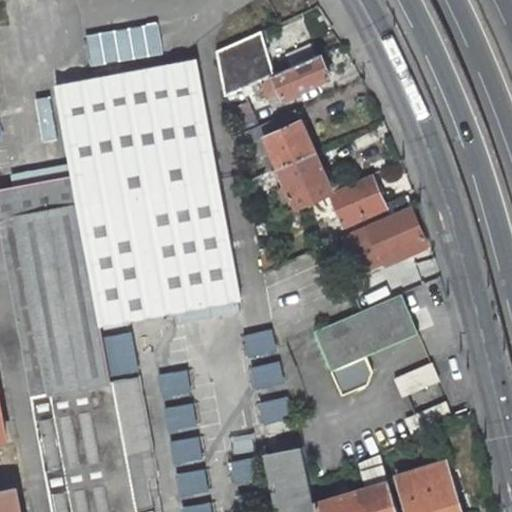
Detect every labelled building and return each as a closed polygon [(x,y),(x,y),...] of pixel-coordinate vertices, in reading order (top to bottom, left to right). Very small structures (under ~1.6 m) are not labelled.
[(262,31),(217,51),(226,95),(261,80),(275,73),(262,31)] [(330,77),(320,54),(275,73),(261,80),(271,102),(330,77)] [(0,188),(0,220),(220,179),(198,60),(55,86),(72,175),(0,188)] [(235,136),(258,126),(248,103),(229,111),(235,136)] [(302,158),(315,152),(296,109),(258,126),(235,136),(245,183),(279,168),(302,158)] [(331,192),(333,192),(315,152),(302,158),(279,168),(297,210),(332,194),(331,192)] [(331,192),(332,194),(346,226),(386,208),(371,175),(333,192),(331,192)] [(243,297),(220,179),(0,220),(0,227),(53,511),(152,511),(141,453),(126,456),(104,337),(101,324),(128,319),(243,297)] [(358,273),(425,242),(410,206),(341,237),(358,273)] [(419,333),(402,293),(362,311),(314,331),(332,371),(419,333)] [(128,319),(101,324),(104,337),(126,333),(130,328),(128,319)] [(396,378),(404,396),(440,380),(432,362),(396,378)] [(453,420),(445,402),(408,418),(415,436),(453,420)] [(313,511),(316,511),(310,484),(302,446),(267,454),(279,511),(313,511)] [(398,511),(380,452),(361,460),(369,487),(315,503),(317,511),(398,511)] [(409,511),(462,511),(447,463),(399,478),(409,511)] [(0,511),(21,511),(17,488),(0,490),(0,511)]
